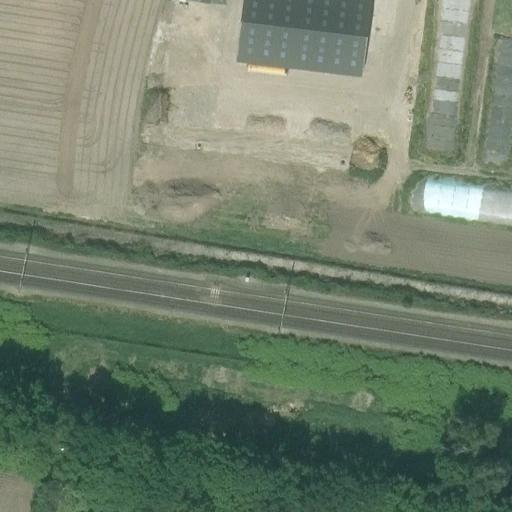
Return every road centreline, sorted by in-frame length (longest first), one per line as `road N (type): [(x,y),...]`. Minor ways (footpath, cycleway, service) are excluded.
road 1 (tertiary): [(337,511),(0,431)]
road 2 (track): [(386,171),(416,0)]
